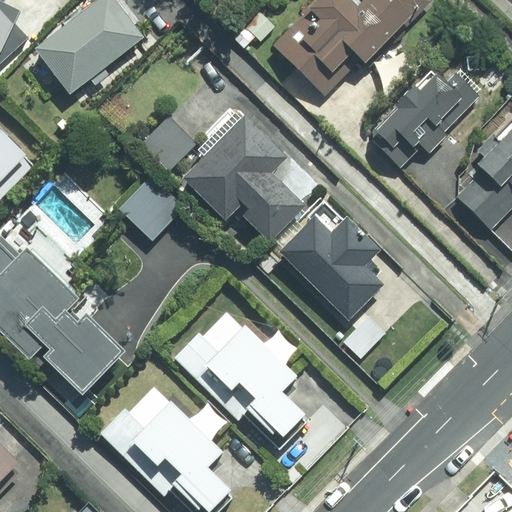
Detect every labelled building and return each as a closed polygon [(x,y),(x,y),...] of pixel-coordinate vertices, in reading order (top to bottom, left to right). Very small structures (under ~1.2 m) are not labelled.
[(142,40),(111,0),(99,0),(34,49),(71,95),(142,40)] [(362,0),(353,11),(340,0),(317,0),(275,46),(328,95),(360,60),(365,67),(433,3),(429,0),(362,0)] [(0,63),(2,64),(24,14),(0,3),(0,63)] [(510,75),(496,61),(477,80),(492,94),(510,75)] [(441,87),(430,73),(367,137),(402,171),(481,96),(455,74),(441,87)] [(167,114),(136,144),(166,174),(197,144),(167,114)] [(242,118),(178,181),(222,223),(237,205),(245,211),(237,219),(268,244),(307,210),(270,174),(287,160),(242,118)] [(511,120),(510,119),(472,162),(468,183),(455,197),(491,232),(511,209),(511,120)] [(0,185),(25,159),(0,134),(0,185)] [(148,175),(115,211),(149,245),(184,209),(148,175)] [(330,234),(310,217),(277,251),(349,321),(384,286),(364,268),(380,253),(342,220),(330,234)] [(125,353),(84,312),(24,251),(21,256),(0,237),(0,236),(0,337),(28,363),(42,346),(48,352),(42,360),(82,394),(125,353)] [(226,305),(172,359),(236,422),(245,414),(277,446),(304,419),(279,394),(297,376),(226,305)] [(383,334),(364,316),(341,340),(361,358),(383,334)] [(121,409),(98,434),(163,497),(170,486),(198,511),(215,511),(233,494),(205,471),(220,456),(168,403),(143,427),(121,409)] [(0,448),(0,486),(18,467),(0,448)]
